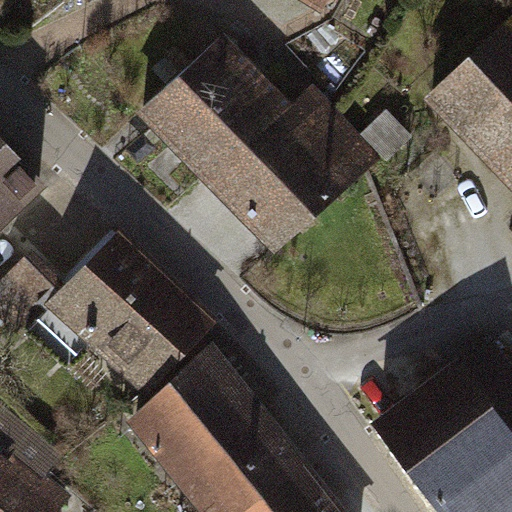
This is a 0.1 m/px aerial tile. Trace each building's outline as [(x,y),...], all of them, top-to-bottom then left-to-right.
[(511,5),(429,82),(511,171),(511,5)] [(224,33),(147,108),(277,242),(378,146),(320,86),(297,108),(224,33)] [(0,138),(0,205),(34,174),(0,138)] [(121,223),(50,292),(143,388),(214,319),(121,223)] [(511,371),(490,340),(383,416),(451,511),(510,511),(511,511),(511,371)] [(336,511),(210,357),(135,417),(213,511),(336,511)] [(0,511),(46,511),(64,490),(14,450),(8,458),(0,451),(0,511)]
